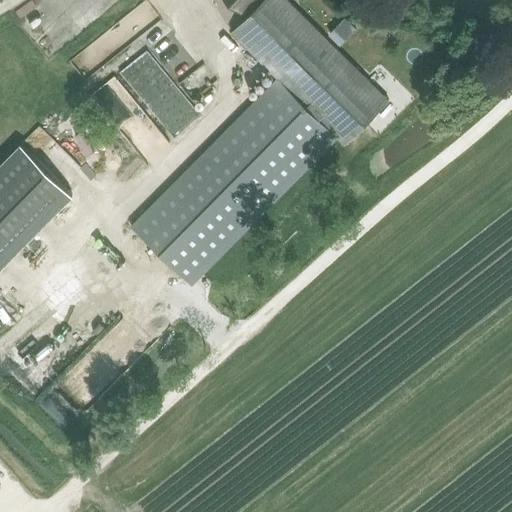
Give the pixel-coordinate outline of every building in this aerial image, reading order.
[(262,0),(230,33),(277,78),(131,226),(191,285),(336,138),(345,146),(390,99),(288,0),(262,0)] [(227,0),(243,15),(256,0),(227,0)] [(71,57),(83,70),(132,27),(121,14),(71,57)] [(141,44),(116,63),(146,103),(172,84),(141,44)] [(203,60),(178,77),(187,90),(212,72),(203,60)] [(56,119),(63,130),(80,119),(73,108),(56,119)] [(0,268),(72,195),(21,145),(0,165),(0,268)] [(118,310),(94,335),(119,359),(143,334),(118,310)]
